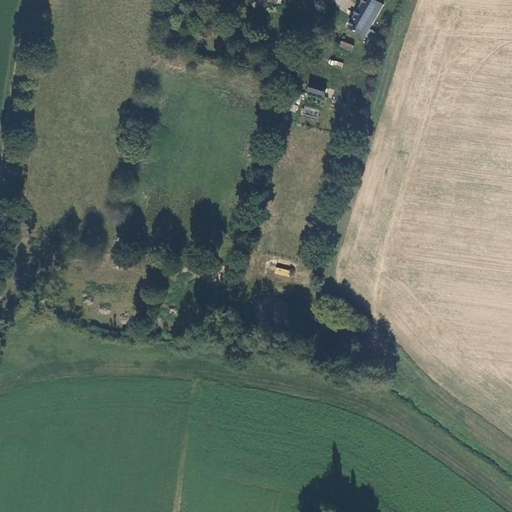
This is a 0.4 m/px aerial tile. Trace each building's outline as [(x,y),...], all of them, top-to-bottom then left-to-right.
[(364,35),(373,38),(376,31),(371,29),(383,4),(374,0),(364,0),(350,28),(364,35)] [(360,45),(364,35),(350,28),(344,39),(360,45)] [(353,46),(342,42),(340,48),(351,51),(353,46)] [(306,90),(322,96),(328,80),(311,74),(306,90)] [(316,117),(318,109),(303,106),(302,114),(316,117)] [(275,267),(274,274),(289,276),(290,269),(275,267)]
